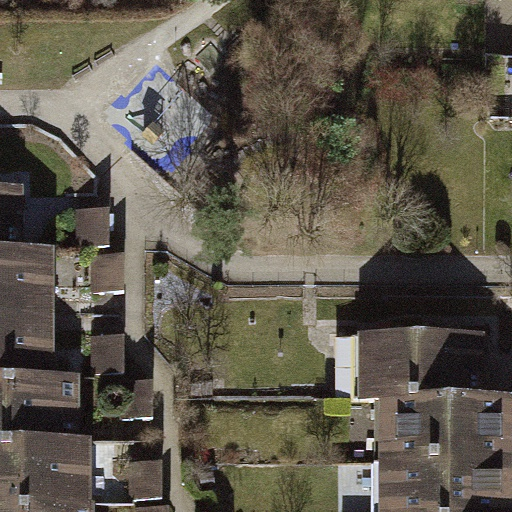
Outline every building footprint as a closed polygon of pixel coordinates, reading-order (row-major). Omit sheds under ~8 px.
[(29,179),(0,178),(0,511),(94,511),(95,433),(80,433),(80,367),(56,367),(57,239),(29,238),(29,179)] [(108,211),(77,212),(77,247),(109,246),(108,211)] [(124,257),(92,257),(93,292),(125,292),(124,257)] [(486,331),(357,330),(356,399),(382,399),(381,511),(511,511),(511,389),(486,389),(486,331)] [(124,338),(92,339),(93,374),(125,373),(124,338)] [(152,384),(120,385),(121,420),(153,419),(152,384)] [(162,464),(130,465),(131,499),(163,499),(162,464)]
